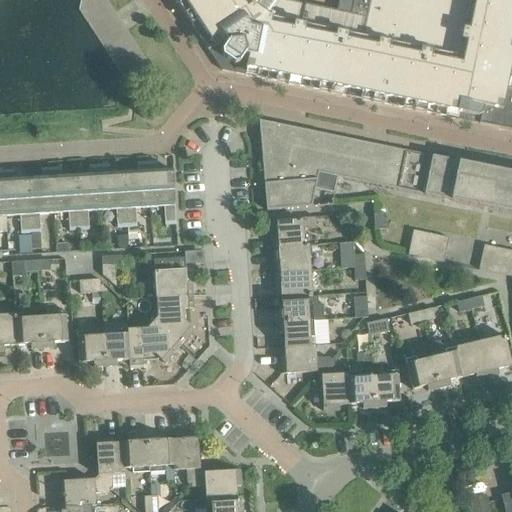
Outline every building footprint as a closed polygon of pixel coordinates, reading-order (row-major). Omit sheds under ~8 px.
[(173,0),(221,72),(391,107),(511,131),(511,0),(449,0),(443,31),(430,29),(409,24),(404,46),(362,38),(369,0),(338,0),(336,12),(279,0),(278,0),(173,0)] [(511,0),(369,0),(362,38),(404,46),(409,24),(430,29),(443,31),(449,0),(511,0)] [(511,214),(511,174),(258,122),(265,212),(310,208),(314,191),(333,194),(336,178),(511,214)] [(137,173),(123,174),(126,228),(136,228),(135,210),(149,209),(146,163),(136,164),(137,173)] [(156,163),(146,163),(149,209),(163,208),(164,226),(175,225),(172,171),(156,172),(156,163)] [(89,176),(75,177),(78,231),(88,231),(87,213),(101,212),(98,166),(88,167),(89,176)] [(108,166),(98,166),(101,212),(115,211),(116,229),(126,228),(123,174),(109,175),(108,166)] [(60,168),(50,169),(53,215),(67,214),(68,232),(78,231),(75,177),(61,178),(60,168)] [(41,179),(27,180),(30,234),(40,234),(38,216),(53,215),(50,169),(40,170),(41,179)] [(12,171),(2,172),(5,218),(19,217),(20,235),(30,234),(27,180),(12,181),(12,171)] [(272,250),(277,249),(303,247),(303,246),(302,230),(315,229),(315,218),(301,219),(301,221),(271,223),(272,250)] [(361,222),(353,222),(353,233),(361,233),(361,222)] [(136,228),(126,228),(127,241),(137,241),(136,228)] [(407,256),(443,264),(448,239),(412,232),(407,256)] [(30,237),(18,238),(19,255),(31,255),(30,237)] [(40,242),(32,243),(32,250),(41,250),(40,242)] [(67,244),(56,245),(56,254),(67,253),(67,244)] [(273,263),(274,274),(309,272),(308,246),(303,246),(303,247),(277,249),(278,262),(273,263)] [(478,271),(511,278),(511,252),(483,246),(478,271)] [(352,257),(353,269),(364,269),(363,256),(352,257)] [(119,257),(100,258),(101,266),(114,265),(120,265),(119,257)] [(153,261),(155,299),(191,297),(190,285),(185,286),(184,259),(153,261)] [(48,261),(36,262),(36,272),(49,272),(48,261)] [(36,272),(36,262),(23,263),(24,273),(25,273),(36,272)] [(23,263),(11,263),(11,278),(25,277),(25,273),(24,273),(23,263)] [(101,266),(101,277),(114,276),(114,265),(101,266)] [(364,269),(353,269),(354,282),(364,281),(364,269)] [(279,285),(280,299),(306,297),(306,298),(311,298),(309,272),(274,274),(274,286),(279,285)] [(89,294),(88,281),(78,282),(79,295),(89,294)] [(98,281),(88,281),(89,294),(99,293),(98,281)] [(156,319),(151,324),(178,348),(193,331),(183,322),(182,311),(192,310),(191,297),(155,299),(156,319)] [(276,313),(277,324),(312,322),(311,306),(307,306),(306,298),(306,297),(280,299),(281,313),(276,313)] [(480,298),(468,301),(470,311),(483,308),(480,298)] [(352,299),(353,310),(366,309),(365,299),(352,299)] [(470,311),(468,301),(456,304),(458,314),(470,311)] [(366,309),(353,310),(354,320),(367,319),(366,309)] [(431,309),(419,312),(421,323),(434,320),(431,309)] [(421,323),(419,312),(407,315),(409,326),(421,323)] [(54,318),(39,319),(41,350),(53,349),(52,345),(67,344),(65,313),(54,313),(54,318)] [(24,315),(14,316),(16,347),(30,346),(30,351),(41,350),(39,319),(24,320),(24,315)] [(14,316),(0,316),(0,352),(2,352),(2,348),(16,347),(14,316)] [(385,320),(375,323),(378,335),(388,333),(385,320)] [(282,336),(283,350),(309,348),(309,347),(309,339),(314,339),(312,322),(277,324),(278,336),(282,336)] [(378,335),(375,323),(365,325),(368,338),(378,335)] [(146,330),(127,331),(129,362),(128,362),(128,367),(143,366),(142,356),(153,356),(163,365),(178,348),(151,324),(146,330)] [(117,336),(102,337),(104,368),(115,368),(115,363),(128,362),(129,362),(127,331),(117,332),(117,336)] [(104,368),(102,337),(87,338),(87,334),(76,334),(78,365),(92,364),(93,369),(104,368)] [(503,337),(478,343),(487,378),(498,375),(497,371),(511,367),(503,337)] [(478,343),(454,349),(461,379),(474,376),(476,381),(487,378),(478,343)] [(316,373),(320,372),(330,361),(328,359),(315,360),(314,347),(309,347),(309,348),(283,350),(284,360),(279,360),(280,375),(316,373)] [(445,356),(430,360),(438,390),(449,387),(448,383),(461,379),(454,349),(444,352),(445,356)] [(341,356),(337,353),(331,361),(335,364),(341,356)] [(438,390),(430,360),(416,363),(415,359),(404,361),(411,391),(425,388),(427,393),(438,390)] [(330,361),(320,372),(320,377),(322,413),(338,412),(338,407),(348,406),(346,376),(334,376),(333,363),(330,361)] [(386,378),(371,379),(373,410),(385,409),(384,404),(399,403),(397,372),(386,373),(386,378)] [(356,375),(346,376),(348,406),(362,406),(362,410),(373,410),(371,379),(356,380),(356,375)] [(123,475),(123,470),(121,444),(120,444),(119,420),(106,421),(107,440),(95,441),(97,477),(98,481),(109,491),(111,489),(111,476),(123,475)] [(186,484),(189,487),(199,475),(198,470),(199,470),(197,435),(181,436),(181,441),(171,441),(173,467),(172,467),(172,472),(185,471),(186,484)] [(164,468),(172,467),(173,467),(171,441),(158,442),(157,437),(146,438),(148,474),(164,473),(164,468)] [(132,475),(148,474),(146,438),(134,439),(135,443),(121,444),(123,470),(131,470),(132,475)] [(205,501),(209,500),(236,498),(235,488),(240,488),(239,472),(203,474),(203,475),(199,475),(189,487),(191,489),(204,488),(205,501)] [(107,494),(109,491),(98,481),(93,481),(57,483),(58,499),(63,498),(64,508),(64,509),(90,507),(90,508),(95,507),(94,495),(107,494)] [(437,485),(441,502),(456,499),(452,481),(437,485)] [(511,511),(511,493),(500,496),(503,511),(511,511)] [(489,511),(486,496),(469,500),(471,511),(489,511)] [(143,498),(144,508),(157,507),(156,497),(149,498),(143,498)] [(205,509),(205,511),(241,511),(236,511),(236,498),(209,500),(210,509),(205,509)]
